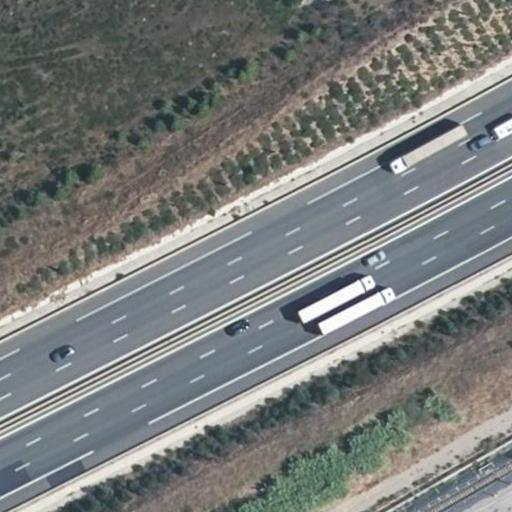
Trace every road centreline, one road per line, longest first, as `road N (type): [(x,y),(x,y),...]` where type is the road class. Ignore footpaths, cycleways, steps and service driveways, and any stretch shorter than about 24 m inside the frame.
road 1 (motorway): [(511,125),(0,389)]
road 2 (motorway): [(0,468),(511,207)]
